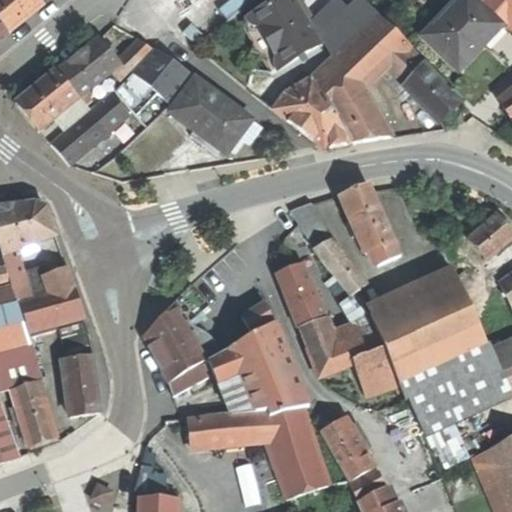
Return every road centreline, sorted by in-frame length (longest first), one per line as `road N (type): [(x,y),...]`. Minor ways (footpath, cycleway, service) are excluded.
road 1 (residential): [(0,492),(82,461),(118,436),(128,398),(102,250)]
road 2 (residential): [(511,183),(460,156),(396,155),(232,197)]
road 3 (residential): [(112,0),(282,132)]
road 4 (residential): [(232,197),(312,388)]
road 5 (residential): [(102,250),(65,190),(0,141)]
road 6 (residential): [(232,197),(102,250)]
